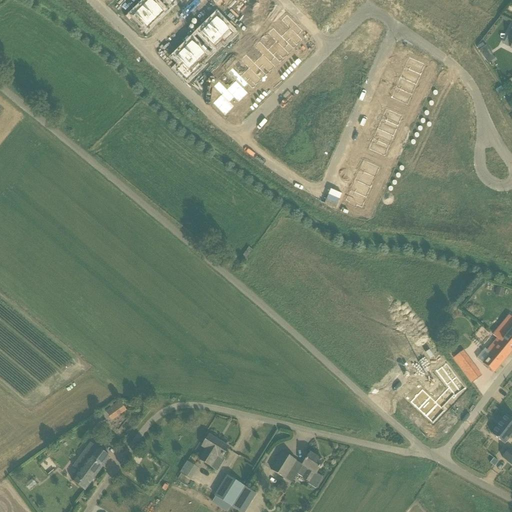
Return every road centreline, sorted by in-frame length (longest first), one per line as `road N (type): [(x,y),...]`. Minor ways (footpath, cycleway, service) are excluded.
road 1 (unclassified): [(425,454),(0,89)]
road 2 (unclassified): [(425,454),(186,406),(151,422),(87,511)]
road 3 (residential): [(238,138),(322,196),(397,28)]
road 4 (residential): [(397,28),(461,69),(483,122)]
road 5 (residential): [(328,45),(238,138)]
road 6 (residential): [(146,51),(238,138)]
